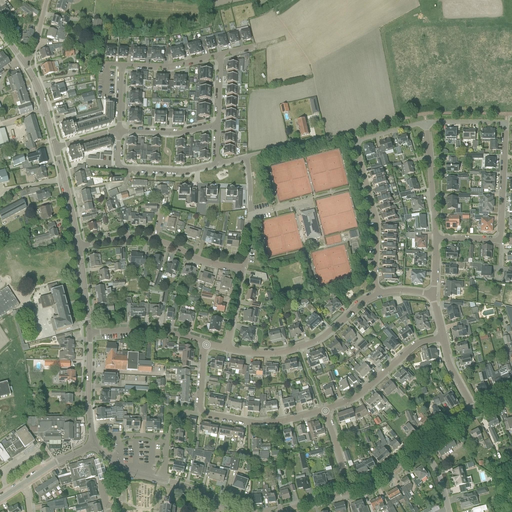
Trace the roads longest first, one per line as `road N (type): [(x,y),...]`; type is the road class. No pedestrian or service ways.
road 1 (unclassified): [(378,294),(377,221),(358,142),(425,123)]
road 2 (unclassified): [(425,123),(505,124),(500,240)]
road 3 (unclassified): [(206,342),(199,405),(206,413),(260,423),(324,409)]
road 4 (residential): [(119,131),(121,65),(168,67),(221,54)]
road 5 (unclassified): [(378,294),(299,347),(227,348)]
road 6 (unclassified): [(324,409),(361,393),(419,343),(441,338)]
